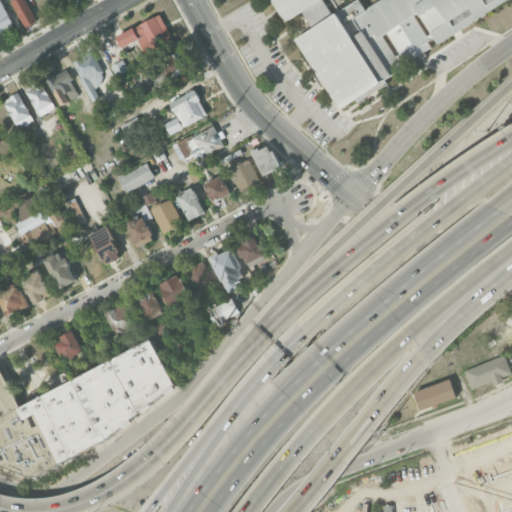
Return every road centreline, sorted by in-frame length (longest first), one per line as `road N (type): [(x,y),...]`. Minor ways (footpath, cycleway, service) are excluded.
road 1 (motorway): [(511,138),(352,254),(134,471),(108,491),(45,511)]
road 2 (secondary): [(191,0),(262,116),(352,196),(413,235),(511,277)]
road 3 (secondary): [(352,196),(186,392),(52,507)]
road 4 (motorway): [(486,217),(297,380),(185,511)]
road 5 (motorway): [(206,511),(319,382),(507,227)]
road 6 (motorway): [(511,83),(276,304),(244,354)]
road 7 (motorway): [(243,511),(325,411),(511,248)]
road 8 (residential): [(314,244),(284,214),(259,211),(0,347)]
road 9 (motorway): [(388,256),(269,361),(146,511)]
road 10 (motorway): [(388,256),(274,365),(167,511)]
road 11 (motorway): [(323,476),(421,352),(511,270)]
road 12 (secondary): [(266,511),(485,413)]
road 13 (secondary): [(511,42),(442,99),(352,196)]
road 14 (motorway): [(511,160),(388,256)]
road 15 (residential): [(126,0),(0,70)]
